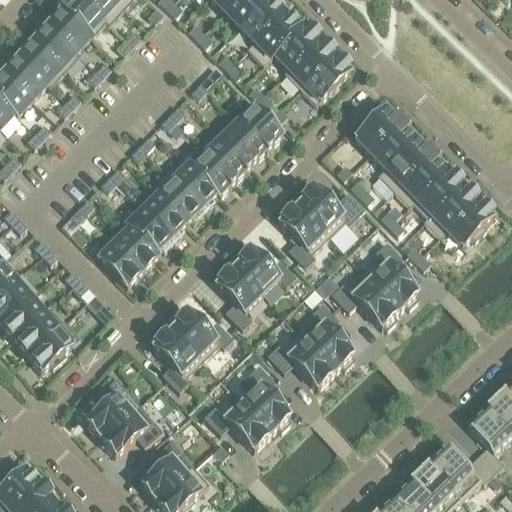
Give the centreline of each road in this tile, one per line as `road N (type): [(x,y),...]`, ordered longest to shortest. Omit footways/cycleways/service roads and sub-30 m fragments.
road 1 (residential): [(396,79),(36,437)]
road 2 (residential): [(336,511),(511,336)]
road 3 (residential): [(396,79),(492,172),(511,178)]
